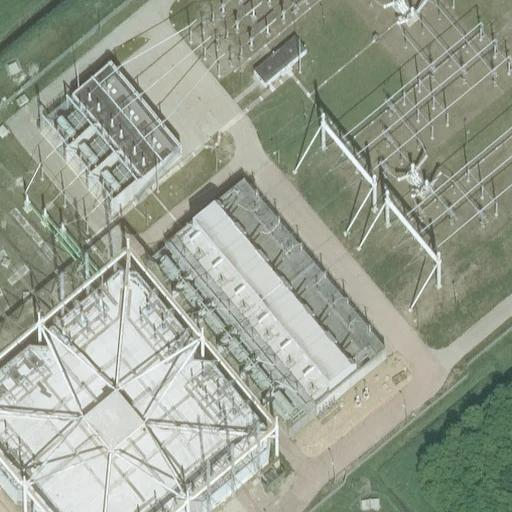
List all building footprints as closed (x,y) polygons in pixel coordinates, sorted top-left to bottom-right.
[(295,41),(275,58),(286,72),(307,55),(295,41)] [(275,58),(254,75),(265,89),(286,72),(275,58)] [(111,73),(73,106),(97,134),(135,102),(111,73)] [(135,102),(97,134),(120,162),(158,130),(135,102)] [(158,130),(120,162),(143,190),(182,158),(158,130)] [(175,247),(317,416),(386,358),(346,310),(283,235),(244,189),(175,247)] [(34,509),(33,511),(212,511),(269,465),(271,447),(241,401),(219,416),(179,368),(195,356),(138,287),(119,286),(108,294),(49,344),(47,362),(30,360),(0,384),(0,487),(17,507),(34,509)]
